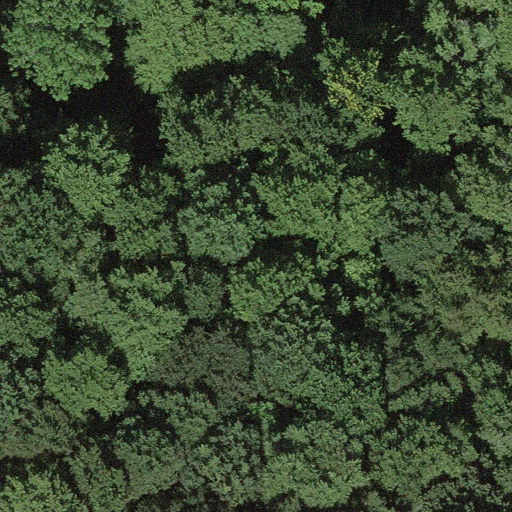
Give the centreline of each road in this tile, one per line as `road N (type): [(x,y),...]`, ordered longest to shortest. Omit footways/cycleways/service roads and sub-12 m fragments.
road 1 (track): [(398,0),(303,28),(193,99),(0,271)]
road 2 (track): [(511,71),(399,0)]
